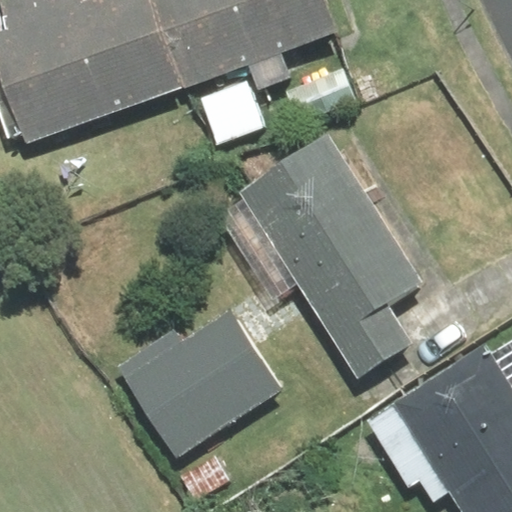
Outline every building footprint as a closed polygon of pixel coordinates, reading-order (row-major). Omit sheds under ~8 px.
[(0,0),(0,86),(24,157),(339,49),(322,0),(117,0),(85,11),(81,0),(0,0)] [(364,112),(347,71),(262,107),(279,148),(364,112)] [(423,290),(332,150),(210,222),(270,315),(302,294),(362,387),(422,348),(396,308),(423,290)] [(181,473),(287,407),(237,326),(131,391),(181,473)] [(511,511),(511,391),(491,357),(398,415),(458,511),(511,511)]
